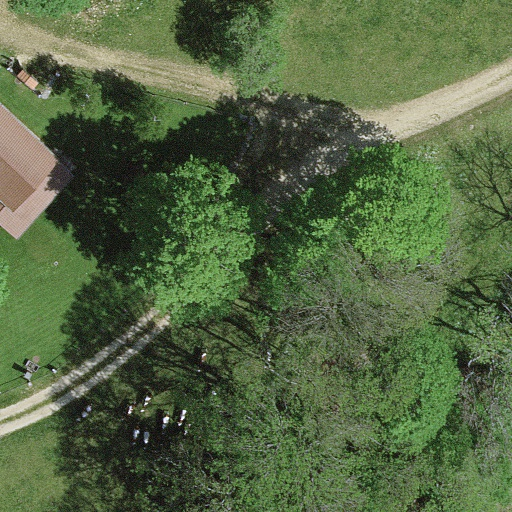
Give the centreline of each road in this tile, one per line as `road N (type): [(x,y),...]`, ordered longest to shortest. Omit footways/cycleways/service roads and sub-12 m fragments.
road 1 (track): [(511,75),(430,116),(362,124),(21,32),(0,7)]
road 2 (track): [(362,124),(160,323),(87,378),(0,425)]
